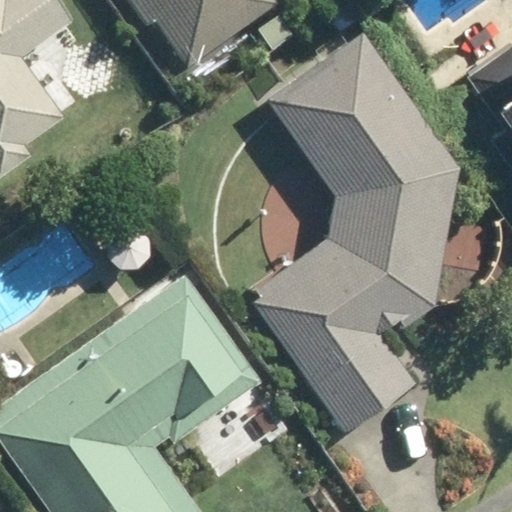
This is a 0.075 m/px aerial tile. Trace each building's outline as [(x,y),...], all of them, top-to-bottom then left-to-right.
[(0,0),(0,172),(26,156),(17,142),(54,117),(37,91),(14,57),(69,21),(55,0),(0,0)] [(121,0),(141,28),(152,21),(184,68),(249,23),(266,48),(289,32),(271,7),(266,0),(121,0)] [(356,36),(259,99),(325,193),(316,246),(243,299),(342,433),(407,384),(372,336),(433,307),(452,183),(356,36)] [(511,139),(511,44),(468,75),(511,139)] [(0,402),(0,446),(45,511),(196,511),(157,456),(256,387),(179,278),(0,402)]
